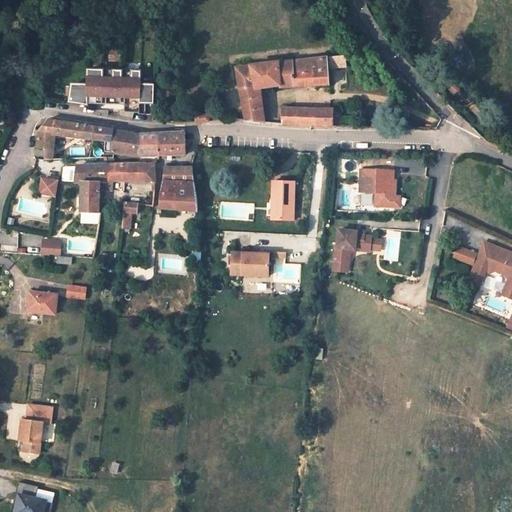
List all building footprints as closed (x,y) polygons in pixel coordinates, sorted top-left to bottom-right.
[(315,60),(316,84),(329,83),(328,58),(315,60)] [(294,62),(297,86),(316,84),(315,60),(294,62)] [(280,63),(250,67),(255,89),(261,88),(282,86),(283,88),(297,86),(294,62),(280,64),(280,63)] [(238,68),(248,120),(266,122),(261,88),(255,89),(250,67),(238,68)] [(108,73),(110,70),(110,68),(102,68),(102,70),(104,73),(103,101),(103,104),(123,106),(123,104),(126,104),(127,73),(129,71),(129,69),(123,69),(123,71),(123,90),(107,89),(108,73)] [(89,85),(72,85),(72,86),(73,99),(73,104),(85,104),(85,108),(88,107),(88,104),(99,104),(99,101),(103,101),(104,73),(102,70),(89,70),(89,85)] [(123,90),(123,71),(110,70),(108,73),(107,89),(123,90)] [(127,73),(126,104),(125,112),(119,112),(119,114),(119,116),(121,117),(133,119),(135,113),(140,114),(140,115),(146,115),(147,104),(155,104),(156,85),(141,84),(142,78),(142,72),(129,71),(127,73)] [(284,124),(303,125),(302,110),(299,110),(283,109),(284,124)] [(316,125),(316,110),(302,110),(303,125),(312,125),(316,125)] [(316,125),(333,126),(333,110),(316,110),(316,125)] [(210,121),(209,114),(196,115),(197,122),(210,121)] [(46,150),(55,151),(56,136),(95,141),(96,128),(47,120),(39,131),(38,146),(38,149),(46,150)] [(95,141),(113,143),(112,151),(139,155),(140,133),(132,133),(104,129),(96,128),(95,141)] [(174,154),(186,154),(191,140),(185,139),(185,131),(159,132),(160,155),(174,154)] [(139,155),(160,155),(159,132),(150,133),(140,133),(139,155)] [(54,159),(55,151),(46,150),(45,159),(54,159)] [(104,163),(79,165),(76,181),(83,181),(101,181),(109,181),(108,163),(104,163)] [(156,182),(155,164),(135,163),(108,163),(109,181),(101,181),(100,190),(113,190),(114,180),(156,182)] [(190,166),(166,167),(165,170),(165,178),(162,194),(161,208),(190,210),(198,210),(195,167),(190,166)] [(396,168),(363,167),(362,189),(378,190),(380,190),(380,193),(383,192),(382,204),(398,204),(398,194),(398,185),(394,185),(392,183),(393,178),(396,178),(396,168)] [(43,179),(41,194),(56,196),(58,181),(43,179)] [(296,181),(274,180),(273,200),(278,200),(277,220),(295,221),(296,181)] [(83,181),(82,211),(99,212),(100,190),(101,181),(83,181)] [(126,202),(125,212),(133,213),(138,213),(139,203),(126,202)] [(132,228),(133,213),(125,212),(124,228),(132,228)] [(365,233),(339,230),(337,248),(336,248),(334,260),(349,262),(351,253),(351,250),(357,251),(357,248),(363,249),(363,251),(370,252),(372,237),(365,236),(365,233)] [(1,236),(1,250),(16,249),(16,235),(1,236)] [(60,255),(60,241),(43,240),(42,254),(60,255)] [(511,252),(483,242),(478,254),(474,266),(468,281),(480,286),(486,270),(490,272),(495,270),(507,274),(510,281),(507,282),(511,290),(509,297),(511,297),(511,252)] [(474,266),(478,254),(457,246),(453,258),(474,266)] [(271,254),(234,252),(233,274),(270,274),(271,254)] [(507,282),(503,294),(509,297),(511,290),(507,282)] [(69,294),(86,296),(87,286),(70,284),(69,294)] [(31,291),(29,311),(56,314),(58,294),(31,291)] [(54,407),(30,404),(28,419),(24,419),(21,440),(26,440),(25,451),(41,453),(44,422),(52,423),(54,407)] [(51,511),(54,503),(37,499),(40,486),(20,482),(15,504),(19,505),(17,511),(51,511)]
